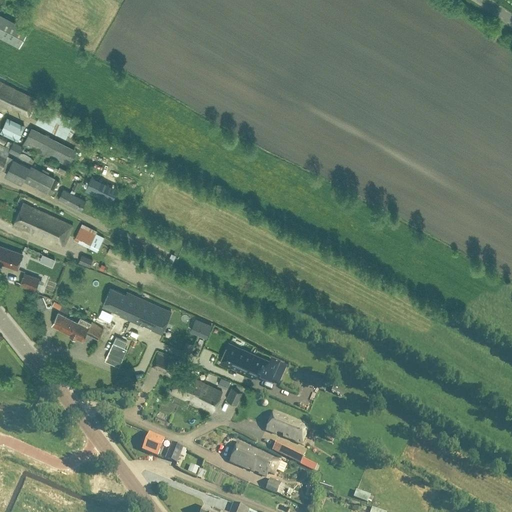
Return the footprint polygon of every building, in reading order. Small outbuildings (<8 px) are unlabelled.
[(19,47),(28,28),(17,21),(0,11),(0,34),(3,37),(19,47)] [(35,99),(0,81),(0,104),(13,110),(15,107),(19,109),(18,111),(27,115),(35,99)] [(35,126),(56,133),(62,114),(41,108),(35,126)] [(0,132),(19,140),(25,126),(6,118),(0,132)] [(66,167),(74,151),(31,128),(23,144),(66,167)] [(0,171),(1,169),(6,171),(4,175),(21,184),(24,180),(47,192),(54,177),(31,164),(30,166),(8,154),(9,151),(32,163),(33,161),(42,166),(47,158),(37,154),(12,143),(12,142),(7,140),(5,146),(0,143),(0,171)] [(56,164),(46,159),(44,164),(54,168),(56,164)] [(65,175),(68,170),(60,166),(57,171),(65,175)] [(78,180),(80,177),(69,171),(67,175),(73,178),(76,179),(71,188),(72,189),(70,192),(63,188),(58,198),(80,211),(86,200),(74,194),(76,190),(79,192),(81,187),(78,186),(80,181),(78,180)] [(55,178),(48,192),(51,194),(54,189),(55,189),(60,181),(55,178)] [(91,187),(105,189),(106,181),(92,179),(91,187)] [(63,245),(73,225),(23,202),(12,225),(23,230),(26,228),(30,231),(31,234),(51,242),(53,238),(59,241),(58,243),(62,245),(63,245)] [(89,247),(97,231),(97,230),(82,223),(73,239),(89,247)] [(94,246),(103,252),(108,245),(99,239),(94,246)] [(17,268),(22,253),(0,245),(0,260),(4,262),(4,264),(17,268)] [(81,254),(78,260),(90,265),(92,259),(81,254)] [(39,291),(41,284),(37,283),(38,278),(24,273),(20,284),(34,289),(39,291)] [(111,288),(103,305),(120,313),(119,315),(131,320),(140,297),(127,291),(126,295),(111,288)] [(42,298),(41,296),(33,299),(38,311),(48,306),(44,297),(42,298)] [(171,311),(140,297),(131,320),(144,325),(146,323),(151,325),(151,328),(161,333),(171,311)] [(54,301),(52,305),(67,313),(69,309),(54,301)] [(77,321),(58,311),(51,324),(82,340),(86,332),(98,339),(103,328),(97,325),(97,324),(94,322),(92,320),(91,321),(91,322),(80,317),(77,321)] [(212,325),(196,318),(191,331),(206,338),(212,325)] [(210,335),(222,341),(227,332),(214,326),(210,335)] [(254,354),(228,343),(220,362),(230,367),(231,365),(237,367),(236,370),(246,374),(254,354)] [(169,374),(175,360),(157,353),(152,365),(163,369),(162,371),(169,374)] [(279,365),(254,354),(246,374),(253,377),(254,375),(260,377),(259,380),(270,385),(271,383),(277,386),(283,374),(276,371),(279,365)] [(201,390),(204,382),(180,371),(170,391),(185,398),(187,396),(191,397),(195,387),(201,390)] [(320,388),(323,380),(307,373),(303,381),(320,388)] [(195,387),(191,397),(194,399),(193,402),(212,411),(222,391),(204,382),(201,390),(195,387)] [(236,403),(242,392),(232,387),(226,399),(236,403)] [(301,446),(307,432),(302,430),(304,425),(273,412),(265,432),(275,436),(276,434),(282,436),(282,438),(295,444),(301,446)] [(156,457),(163,441),(149,435),(142,451),(156,457)] [(275,443),(271,451),(300,465),(303,457),(275,443)] [(236,444),(229,464),(265,479),(265,477),(267,478),(268,475),(272,477),(279,462),(272,459),(272,460),(254,451),(236,444)] [(183,459),(186,451),(182,449),(171,445),(165,460),(176,464),(179,457),(183,459)] [(281,495),(284,488),(279,486),(279,485),(269,480),(265,491),(275,495),(276,493),(281,495)] [(35,488),(27,507),(38,511),(51,511),(58,498),(35,488)] [(58,498),(51,511),(78,511),(80,508),(58,498)]
